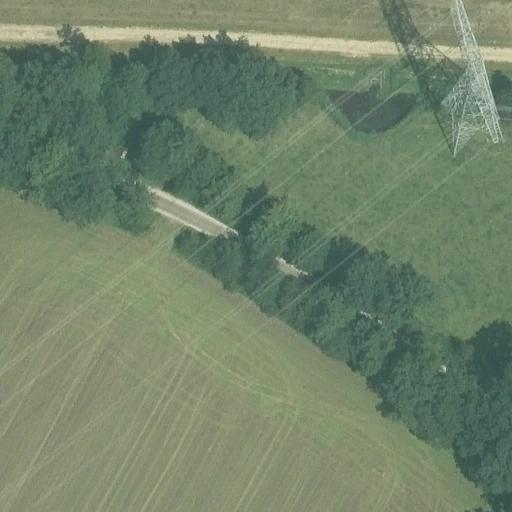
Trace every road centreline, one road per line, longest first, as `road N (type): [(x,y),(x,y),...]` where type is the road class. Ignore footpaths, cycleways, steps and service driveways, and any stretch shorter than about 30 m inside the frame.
road 1 (unclassified): [(511,430),(216,231),(152,198),(0,143)]
road 2 (track): [(0,39),(511,59)]
